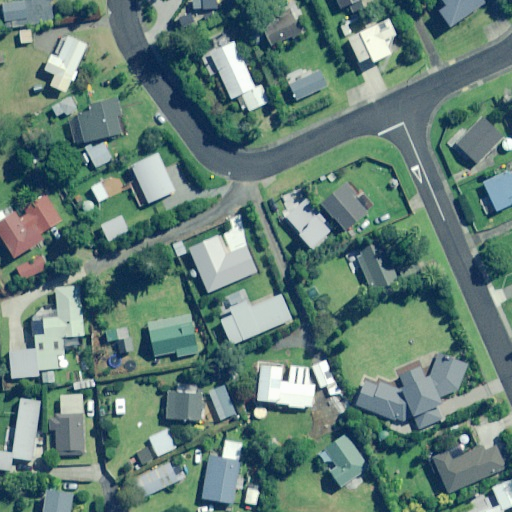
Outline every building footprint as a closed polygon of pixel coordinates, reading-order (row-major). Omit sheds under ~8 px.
[(54,23),(51,0),(39,0),(4,5),(7,29),(54,23)] [(337,0),(348,22),(378,7),(374,0),(337,0)] [(485,4),(482,0),(443,0),(448,7),(441,13),(452,28),(485,4)] [(302,35),(293,14),(264,26),(273,48),(302,35)] [(198,26),(192,15),(181,20),(186,31),(198,26)] [(399,36),(391,20),(350,40),(361,63),(372,58),(375,63),(396,53),(390,40),(399,36)] [(34,43),(32,31),(21,32),(22,45),(34,43)] [(88,45),(69,38),(61,59),(52,56),(46,71),(57,75),(52,87),(70,94),(88,45)] [(257,88),(235,42),(202,58),(211,78),(221,73),(233,100),(243,95),(251,112),(272,103),(263,85),(257,88)] [(299,82),(295,74),(288,77),(298,101),(327,88),(320,73),(299,82)] [(73,99),(53,106),(57,121),(78,114),(73,99)] [(121,116),(117,100),(92,107),(94,112),(78,116),(79,119),(69,121),(76,146),(122,134),(118,116),(121,116)] [(506,139),(484,117),(457,144),(479,166),(506,139)] [(114,161),(107,143),(88,151),(96,169),(114,161)] [(176,192),(160,155),(133,167),(150,204),(176,192)] [(511,205),(511,173),(485,186),(497,212),(511,205)] [(110,198),(102,184),(93,188),(100,203),(110,198)] [(369,213),(347,185),(323,204),(346,232),(369,213)] [(305,204),(295,191),(283,201),(291,210),(286,215),(315,251),(337,234),(310,200),(305,204)] [(62,223),(47,196),(16,214),(12,208),(0,214),(0,230),(16,258),(44,242),(40,235),(62,223)] [(130,234),(122,217),(102,227),(110,243),(130,234)] [(225,245),(219,230),(209,234),(216,249),(225,245)] [(188,254),(184,243),(172,247),(175,258),(188,254)] [(198,279),(209,275),(207,272),(215,269),(206,243),(198,246),(200,254),(190,257),(198,279)] [(399,282),(380,243),(356,254),(375,294),(399,282)] [(46,273),(42,259),(18,267),(23,281),(46,273)] [(424,271),(420,263),(401,272),(405,280),(424,271)] [(230,275),(227,268),(212,273),(215,281),(230,275)] [(86,337),(81,287),(57,289),(59,311),(45,312),(45,321),(32,322),(33,336),(36,336),(37,350),(11,352),(13,380),(44,377),(45,384),(57,383),(55,370),(68,369),(65,338),(86,337)] [(293,321),(281,293),(249,306),(248,304),(232,311),(235,316),(223,321),(233,346),(293,321)] [(200,354),(192,316),(150,324),(156,358),(178,353),(179,358),(200,354)] [(130,327),(108,329),(109,343),(131,340),(130,327)] [(438,408),(443,406),(440,399),(459,390),(466,367),(436,358),(430,378),(423,363),(399,375),(406,390),(401,392),(366,380),(357,405),(406,424),(415,419),(421,432),(444,421),(438,408)] [(341,394),(328,361),(313,367),(322,389),(328,387),(332,397),(341,394)] [(285,368),(263,365),(259,402),(314,408),(317,387),(283,383),(285,368)] [(97,387),(96,380),(74,384),(76,391),(97,387)] [(202,395),(168,393),(167,420),(201,422),(202,395)] [(62,396),(62,414),(51,414),(51,423),(51,431),(57,431),(57,457),(84,457),(84,396),(62,396)] [(42,402),(20,399),(13,459),(34,461),(42,402)] [(268,419),(269,409),(257,409),(256,419),(268,419)] [(178,449),(170,430),(151,439),(159,457),(178,449)] [(371,469),(348,435),(320,453),(327,464),(333,460),(338,467),(331,471),(342,488),(371,469)] [(237,489),(244,490),(246,477),(241,476),(246,445),(226,442),(224,459),(209,457),(203,500),(235,504),(237,489)] [(507,469),(498,447),(487,451),(485,447),(465,456),(461,447),(434,459),(449,494),(507,469)] [(153,457),(149,448),(138,453),(142,462),(153,457)] [(0,470),(11,472),(13,454),(0,452),(0,470)] [(179,460),(172,462),(137,478),(147,501),(163,494),(162,490),(187,479),(179,460)] [(511,507),(511,481),(494,489),(504,511),(511,507)] [(263,492),(249,490),(247,504),(260,506),(263,492)] [(71,511),(73,495),(45,492),(43,511),(71,511)]
